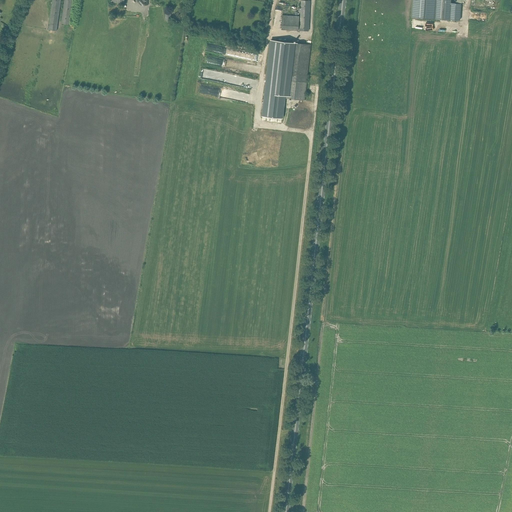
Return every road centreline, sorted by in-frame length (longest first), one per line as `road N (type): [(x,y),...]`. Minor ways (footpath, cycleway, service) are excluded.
road 1 (primary): [(343,0),(285,511)]
road 2 (track): [(312,132),(269,511)]
